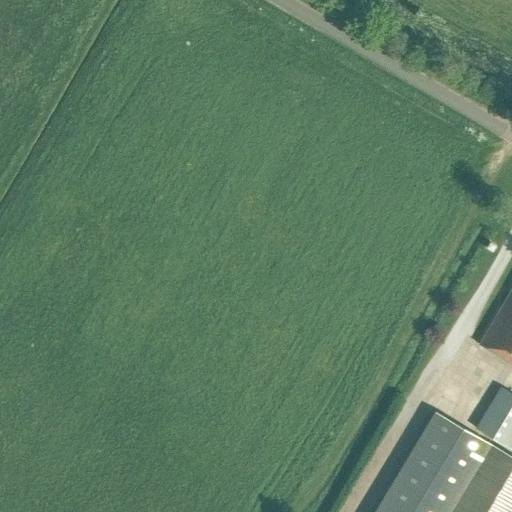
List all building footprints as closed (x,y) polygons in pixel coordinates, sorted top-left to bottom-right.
[(491,251),(494,246),(489,243),(486,248),(491,251)] [(511,287),(511,289),(480,343),(511,361),(511,287)] [(511,393),(500,386),(476,427),(511,447),(511,393)] [(446,511),(489,442),(435,409),(373,511),(446,511)] [(511,511),(511,455),(489,442),(446,511),(511,511)]
